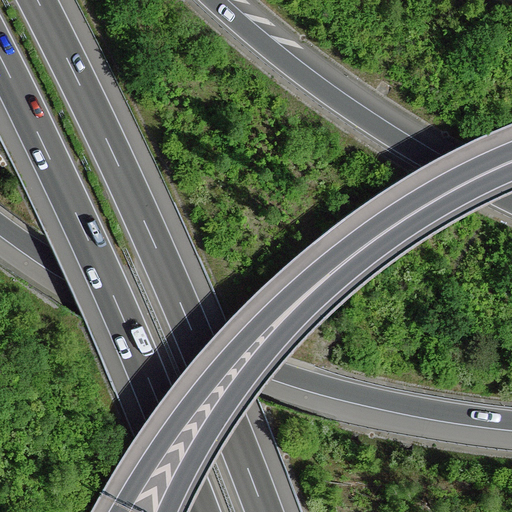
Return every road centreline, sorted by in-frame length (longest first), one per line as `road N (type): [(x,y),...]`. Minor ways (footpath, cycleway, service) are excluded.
road 1 (motorway): [(265,511),(179,296),(38,0)]
road 2 (motorway): [(0,227),(128,306),(270,371),(386,403),(511,424)]
road 3 (motorway): [(0,57),(91,246),(201,511)]
road 4 (motorway): [(511,198),(386,128),(218,0)]
road 5 (motorway): [(511,160),(379,234),(287,311)]
road 6 (motorway): [(287,311),(193,405),(117,511)]
road 7 (motorway): [(287,311),(207,427),(165,511)]
